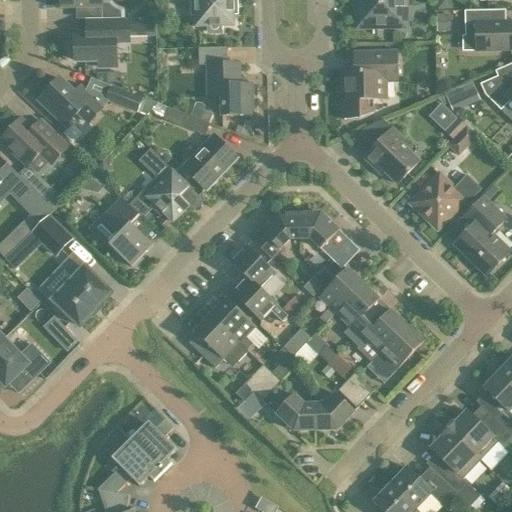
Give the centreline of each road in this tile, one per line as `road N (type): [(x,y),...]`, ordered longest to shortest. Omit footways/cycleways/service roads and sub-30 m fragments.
road 1 (residential): [(297,142),(110,341)]
road 2 (residential): [(488,323),(297,142)]
road 3 (residential): [(488,323),(338,475)]
road 4 (residential): [(110,341),(196,424),(205,468)]
road 5 (residential): [(110,341),(32,418),(0,423)]
